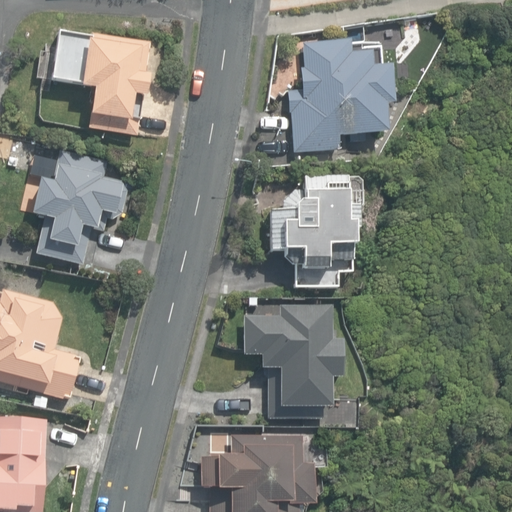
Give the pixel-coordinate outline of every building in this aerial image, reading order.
[(148,44),(57,29),(47,82),(78,86),(76,90),(89,93),(87,130),(134,138),(148,44)] [(286,92),(292,155),(337,152),(336,138),(385,135),(383,106),(391,105),(388,68),(370,69),(369,54),(348,56),(348,42),(301,45),(302,70),(299,70),(301,91),(286,92)] [(35,255),(81,265),(89,230),(95,231),(98,219),(111,222),(121,214),(126,192),(119,182),(102,179),(106,163),(77,157),(74,171),(56,168),(52,183),(48,182),(44,196),(40,195),(36,217),(43,218),(35,255)] [(294,267),(294,289),(337,289),(336,275),(350,275),(349,248),(353,248),(352,230),(357,230),(357,208),(348,208),(348,178),(303,178),(303,191),(293,191),(281,202),(281,211),(268,211),(268,252),(283,252),(283,259),(290,267),(294,267)] [(54,303),(1,287),(0,290),(0,380),(73,398),(78,352),(52,346),(54,339),(62,316),(54,303)] [(265,420),(320,421),(320,409),(329,409),(329,379),(340,379),(341,341),(330,341),(330,307),(278,307),(278,318),(242,317),(242,356),(259,357),(259,369),(266,369),(265,420)] [(44,404),(46,395),(33,392),(32,402),(44,404)] [(49,416),(0,411),(0,507),(40,509),(49,416)] [(207,511),(295,511),(296,506),(312,506),(312,464),(301,464),(302,437),(210,433),(210,455),(197,455),(196,487),(208,487),(207,511)]
